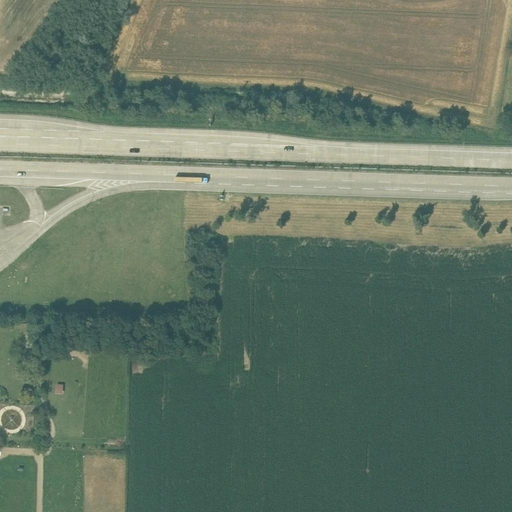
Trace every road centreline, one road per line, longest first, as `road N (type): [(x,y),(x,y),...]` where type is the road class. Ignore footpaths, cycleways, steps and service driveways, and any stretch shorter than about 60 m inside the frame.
road 1 (motorway): [(0,169),(511,185)]
road 2 (motorway): [(511,160),(0,144)]
